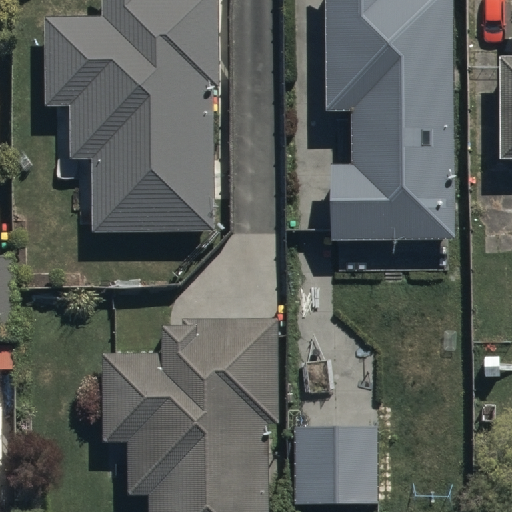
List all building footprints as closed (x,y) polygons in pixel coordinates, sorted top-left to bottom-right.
[(216,225),(216,0),(99,0),(99,10),(45,10),(45,100),(70,99),(70,153),(92,153),(92,225),(216,225)] [(329,157),(330,230),(450,229),(448,0),(324,0),(325,102),(350,101),(350,156),(329,157)] [(511,48),(494,48),(493,147),(511,146),(511,48)] [(10,251),(0,251),(0,332),(9,332),(10,251)] [(153,486),(152,511),(266,511),(267,416),(278,416),(278,311),(159,311),(159,344),(102,344),(102,434),(126,434),(126,486),(153,486)] [(376,417),(294,417),(294,495),(375,495),(376,417)]
